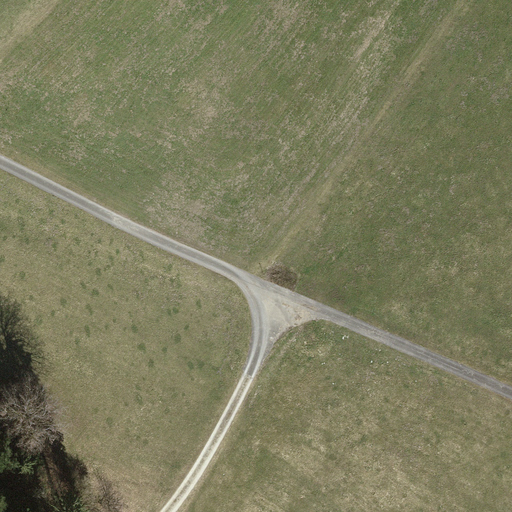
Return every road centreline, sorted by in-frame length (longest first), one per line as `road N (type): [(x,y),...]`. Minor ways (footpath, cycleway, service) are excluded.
road 1 (track): [(0,162),(283,296)]
road 2 (track): [(283,296),(511,395)]
road 3 (track): [(167,511),(213,445),(283,296)]
